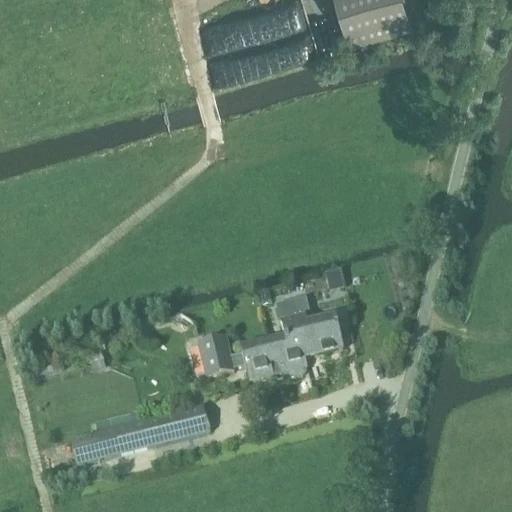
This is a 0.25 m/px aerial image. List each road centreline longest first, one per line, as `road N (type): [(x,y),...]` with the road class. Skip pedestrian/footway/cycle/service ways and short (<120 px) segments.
road 1 (track): [(46,511),(1,325),(212,154),(181,0)]
road 2 (unclassified): [(373,511),(501,0)]
